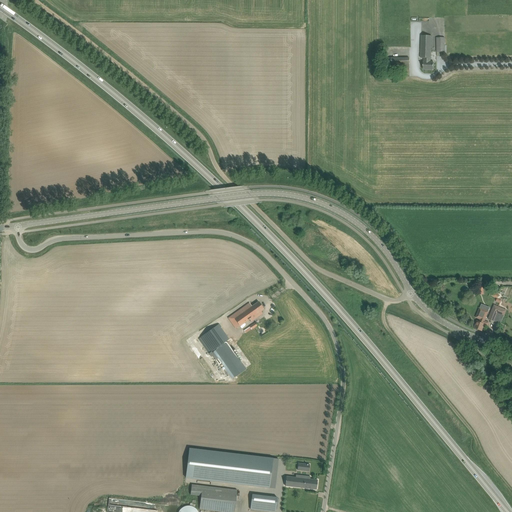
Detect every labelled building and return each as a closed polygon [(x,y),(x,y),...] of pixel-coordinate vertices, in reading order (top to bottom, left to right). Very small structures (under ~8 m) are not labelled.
[(432,35),(425,35),(421,35),(421,57),(424,58),(423,64),(423,69),(433,69),(433,62),(431,62),(432,35)] [(441,56),(441,52),(445,52),(445,37),(437,37),(437,56),(441,56)] [(391,70),(409,70),(409,58),(388,58),(388,66),(391,66),(391,70)] [(259,301),(254,304),(252,306),(249,303),(228,318),(236,329),(260,312),(264,309),(259,301)] [(494,306),(490,314),(489,319),(494,321),(495,321),(500,323),(503,316),(504,316),(506,310),(494,306)] [(476,323),(474,328),(482,331),(485,324),(488,326),(489,323),(484,321),(484,320),(486,316),(488,312),(480,308),(476,318),(478,318),(481,319),(480,322),(477,321),(476,323)] [(201,337),(198,339),(209,353),(211,352),(211,351),(217,347),(218,349),(224,344),(223,343),(229,339),(218,324),(201,337)] [(211,352),(209,353),(211,357),(213,356),(219,365),(222,363),(233,378),(234,377),(235,377),(242,372),(246,369),(235,353),(234,353),(233,351),(227,342),(224,344),(218,349),(216,350),(212,353),(211,351),(211,352)] [(189,448),(186,477),(270,487),(273,458),(189,448)] [(298,463),(297,470),(309,471),(309,464),(298,463)] [(316,489),(318,480),(310,479),(310,477),(302,476),(301,478),(286,476),(285,486),(316,489)] [(234,511),(237,490),(192,484),(190,494),(201,496),(200,509),(220,511),(234,511)] [(252,494),(250,509),(275,511),(277,497),(252,494)]
